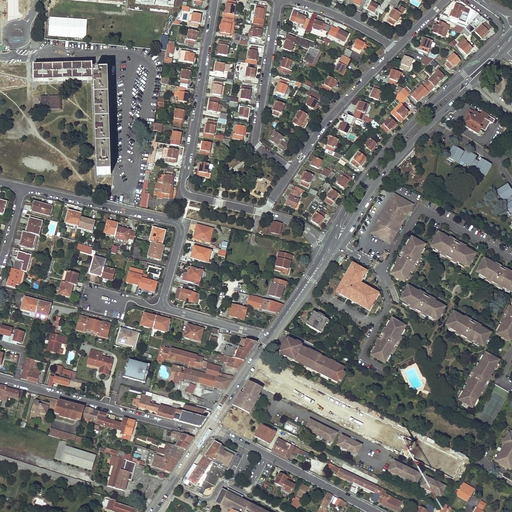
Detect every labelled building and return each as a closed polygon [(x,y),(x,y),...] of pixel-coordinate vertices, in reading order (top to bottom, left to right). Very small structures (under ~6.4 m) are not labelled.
[(372,0),(367,0),(364,8),(374,14),(376,11),(378,9),(384,11),(389,4),(391,0),(385,0),(380,7),(371,2),(372,0)] [(225,8),(223,19),(231,21),(233,21),(236,2),(228,1),(226,8),(225,8)] [(463,9),(456,5),(452,12),(451,12),(450,16),(464,23),(468,14),(462,11),(463,9)] [(264,7),(257,6),(254,18),(263,20),(264,15),(263,15),(264,7)] [(401,15),(393,10),(387,21),(394,25),(398,18),(399,19),(401,15)] [(192,15),(189,15),(188,20),(191,21),(191,22),(199,24),(201,16),(197,15),(197,14),(193,13),(192,15)] [(301,16),(294,14),(291,21),(299,24),(298,27),(305,30),(309,20),(306,18),(306,17),(302,15),(301,16)] [(476,14),(467,22),(469,24),(478,15),(476,14)] [(86,19),(46,17),(45,38),(86,39),(86,19)] [(221,19),(219,35),(229,36),(230,35),(221,34),(223,19),(221,19)] [(231,21),(223,19),(221,34),(230,35),(232,36),(233,26),(231,26),(231,21)] [(320,21),(315,19),(312,29),(321,32),(322,30),(325,31),(327,25),(320,22),(320,21)] [(473,29),(473,30),(475,32),(482,25),(480,23),(473,29)] [(490,29),(484,23),(482,25),(475,32),(482,39),(486,36),(485,35),(490,29)] [(262,26),(254,24),(252,39),(257,40),(257,38),(260,39),(262,26)] [(439,26),(436,24),(432,33),(440,36),(444,27),(440,25),(439,26)] [(473,29),(468,24),(466,27),(465,28),(469,33),(473,30),(473,29)] [(344,33),(337,29),(333,35),(336,36),(336,38),(344,43),(349,34),(345,32),(344,33)] [(198,32),(188,30),(187,40),(188,40),(188,43),(194,44),(196,37),(197,37),(198,32)] [(316,43),(288,33),(285,41),(286,42),(285,45),(284,45),(282,49),(291,53),(294,45),(308,50),(303,61),(312,64),(319,51),(313,49),(316,43)] [(234,35),(232,43),(247,46),(249,35),(246,34),(245,37),(234,35)] [(432,42),(423,38),(421,43),(423,43),(420,51),(427,53),(432,42)] [(362,41),(358,39),(353,48),(361,52),(362,50),(365,52),(368,46),(362,42),(362,41)] [(470,46),(464,40),(458,46),(466,55),(472,49),(470,46)] [(229,44),(221,42),(219,50),(218,50),(217,54),(226,56),(229,44)] [(174,45),(167,44),(166,50),(164,63),(166,63),(168,53),(172,54),(174,45)] [(250,50),(249,50),(247,59),(257,61),(257,56),(256,56),(257,48),(251,47),(250,50)] [(354,53),(348,49),(346,52),(345,52),(343,55),(350,59),(354,53)] [(191,53),(180,51),(179,60),(193,63),(194,55),(190,54),(191,53)] [(322,53),(319,51),(312,64),(315,66),(322,53)] [(460,61),(453,54),(447,61),(448,62),(446,64),(450,69),(456,64),(460,61)] [(349,60),(343,56),(335,72),(343,76),(345,72),(344,71),(348,64),(347,64),(349,60)] [(428,58),(424,56),(421,64),(427,66),(430,63),(433,60),(428,58)] [(408,58),(405,57),(401,64),(399,69),(407,72),(409,68),(413,59),(409,57),(408,58)] [(281,63),(282,63),(279,71),(285,73),(290,75),(291,72),(288,71),(291,62),(283,59),(281,63)] [(107,63),(33,66),(34,82),(94,80),(97,175),(111,175),(107,63)] [(224,65),(216,63),(215,71),(219,72),(219,73),(222,74),(224,65)] [(256,65),(248,64),(245,78),(250,79),(250,78),(253,78),(256,65)] [(192,72),(182,70),(180,82),(188,84),(190,76),(191,76),(192,72)] [(401,74),(392,70),(390,74),(391,75),(388,82),(396,85),(401,74)] [(425,84),(431,90),(445,76),(439,70),(425,84)] [(169,74),(162,73),(161,83),(167,84),(169,74)] [(337,82),(328,77),(324,86),(323,85),(322,88),(329,92),(333,85),(334,86),(337,82)] [(222,83),(214,81),(212,89),(211,89),(210,94),(220,96),(222,83)] [(289,84),(281,81),(278,88),(277,88),(276,92),(284,95),(289,84)] [(425,84),(424,83),(415,92),(416,94),(414,96),(418,101),(424,95),(425,96),(431,90),(425,84)] [(251,88),(243,86),(241,99),(250,100),(251,96),(249,95),(251,88)] [(383,89),(375,86),(372,93),(371,93),(369,97),(378,101),(383,89)] [(178,98),(178,101),(186,102),(188,94),(184,93),(184,88),(178,87),(177,93),(174,93),(173,97),(178,98)] [(308,91),(307,92),(319,98),(321,94),(310,87),(308,91)] [(410,91),(406,87),(404,89),(401,92),(406,97),(409,95),(408,93),(410,91)] [(397,90),(394,89),(391,96),(395,98),(398,95),(401,92),(397,90)] [(319,98),(307,92),(305,95),(310,98),(305,106),(313,110),(316,106),(315,106),(319,98)] [(406,97),(401,92),(398,95),(403,100),(406,97)] [(310,98),(305,95),(301,104),(305,106),(310,98)] [(38,96),(38,110),(49,110),(63,109),(63,96),(38,96)] [(238,102),(237,102),(238,98),(227,97),(227,101),(229,101),(229,105),(237,107),(238,102)] [(219,99),(210,98),(208,110),(212,111),(212,112),(216,113),(216,112),(219,112),(221,106),(217,105),(219,99)] [(284,105),(275,102),(273,107),(274,107),(272,114),(278,116),(280,113),(281,113),(284,105)] [(368,105),(359,102),(357,106),(359,107),(356,114),(363,117),(368,105)] [(400,104),(391,113),(393,116),(403,106),(400,104)] [(403,106),(393,116),(399,122),(409,112),(406,110),(407,109),(404,105),(403,106)] [(239,113),(235,112),(234,117),(238,117),(239,117),(247,118),(248,110),(244,109),(245,108),(240,107),(239,113)] [(185,111),(175,109),(174,119),(176,119),(175,122),(182,123),(183,115),(184,116),(185,111)] [(308,116),(300,111),(293,123),(300,127),(304,120),(305,120),(306,120),(308,116)] [(478,111),(475,115),(468,111),(460,125),(477,135),(480,130),(484,132),(490,123),(492,124),(494,120),(478,111)] [(397,125),(390,118),(381,127),(387,133),(392,128),(393,128),(397,125)] [(352,123),(345,119),(341,126),(340,126),(338,130),(346,134),(352,123)] [(205,129),(203,137),(213,139),(216,122),(208,121),(206,129),(205,129)] [(379,126),(373,121),(370,124),(376,130),(379,126)] [(376,130),(370,124),(366,128),(372,133),(376,130)] [(245,127),(236,125),(234,134),(236,135),(236,138),(242,140),(243,131),(244,132),(245,127)] [(173,131),(170,145),(179,146),(181,133),(177,132),(178,131),(173,131)] [(283,138),(275,133),(270,140),(278,146),(277,146),(283,150),(288,142),(286,141),(284,143),(281,141),(283,138)] [(327,141),(329,141),(325,148),(331,151),(334,152),(338,140),(330,136),(327,141)] [(379,142),(373,136),(364,146),(371,152),(375,149),(374,148),(379,142)] [(232,141),(223,139),(223,140),(221,148),(225,149),(226,144),(230,145),(232,141)] [(203,142),(200,156),(209,157),(211,143),(203,142)] [(454,161),(456,163),(460,155),(461,153),(453,148),(446,160),(453,163),(454,161)] [(178,150),(168,149),(166,161),(175,163),(176,156),(177,156),(178,150)] [(367,158),(359,153),(351,163),(357,167),(362,161),(363,162),(367,158)] [(467,166),(469,167),(473,160),(475,157),(466,153),(464,157),(459,164),(466,168),(467,166)] [(318,159),(314,158),(310,165),(318,169),(323,160),(319,158),(318,159)] [(480,163),(475,170),(478,172),(477,174),(483,177),(489,166),(481,161),(480,163)] [(209,164),(199,162),(198,167),(200,168),(198,175),(199,175),(210,177),(210,173),(207,173),(209,164)] [(158,179),(157,183),(173,186),(174,181),(172,180),(173,174),(165,172),(163,180),(158,179)] [(313,176),(304,172),(302,176),(303,177),(300,184),(306,187),(308,183),(310,184),(313,176)] [(350,178),(344,173),(337,184),(344,189),(347,185),(346,184),(350,178)] [(147,208),(149,195),(146,194),(148,182),(144,181),(140,207),(147,208)] [(157,183),(156,183),(155,189),(161,190),(161,194),(158,193),(157,198),(161,199),(162,197),(168,198),(170,190),(172,191),(173,186),(157,183)] [(501,198),(503,200),(510,196),(511,194),(507,186),(496,193),(499,199),(501,198)] [(298,192),(292,189),(289,196),(289,197),(286,204),(294,209),(298,200),(295,199),(298,192)] [(340,195),(332,190),(325,201),(331,205),(336,198),(337,199),(340,195)] [(372,234),(374,235),(390,244),(411,205),(394,195),(391,200),(372,234)] [(33,212),(49,216),(52,207),(35,202),(33,212)] [(67,210),(64,222),(77,226),(79,217),(80,214),(67,210)] [(325,215),(318,210),(311,220),(319,226),(322,222),(320,221),(325,215)] [(91,231),(94,221),(79,217),(77,226),(77,227),(91,231)] [(41,222),(29,219),(26,232),(35,235),(37,236),(41,222)] [(116,227),(117,224),(106,221),(103,233),(114,236),(116,227)] [(281,223),(272,221),(269,231),(278,233),(281,223)] [(193,238),(209,242),(212,229),(196,225),(193,238)] [(134,232),(116,227),(114,236),(113,238),(125,241),(126,237),(132,239),(134,232)] [(163,231),(151,228),(148,241),(151,242),(160,245),(163,231)] [(19,245),(31,248),(35,235),(26,232),(23,232),(19,245)] [(457,262),(460,264),(459,265),(464,268),(465,266),(468,267),(475,254),(472,253),(473,251),(469,248),(468,250),(465,248),(466,247),(461,244),(454,240),(449,238),(449,239),(446,237),(447,236),(442,233),(441,235),(439,234),(431,247),(434,248),(433,250),(437,253),(438,252),(440,253),(440,255),(445,258),(451,262),(451,261),(456,264),(457,262)] [(424,246),(411,238),(410,241),(408,240),(405,244),(407,245),(405,248),(404,247),(401,253),(400,252),(397,259),(394,264),(396,264),(394,267),(393,267),(390,271),(392,272),(391,275),(404,282),(405,279),(407,281),(410,276),(409,275),(410,273),(412,274),(415,268),(415,269),(419,262),(418,262),(421,257),(419,256),(421,253),(423,254),(425,250),(423,249),(424,246)] [(160,245),(151,242),(147,257),(159,260),(162,245),(160,245)] [(190,257),(207,262),(208,258),(210,250),(193,245),(190,257)] [(388,253),(384,251),(379,260),(382,261),(383,258),(385,259),(388,253)] [(30,255),(18,252),(14,269),(23,271),(25,272),(30,255)] [(275,267),(288,271),(292,257),(279,253),(277,261),(274,261),(272,260),(271,266),(275,267)] [(91,257),(87,275),(96,277),(96,276),(96,275),(89,273),(93,258),(91,257)] [(104,263),(105,261),(93,258),(89,273),(96,275),(96,276),(101,277),(104,263)] [(503,288),(506,290),(505,291),(509,294),(510,291),(511,292),(511,274),(510,274),(511,273),(506,270),(506,269),(500,265),(499,266),(495,263),(494,265),(491,263),(492,261),(488,259),(487,261),(484,260),(477,273),(479,274),(478,276),(483,279),(483,277),(486,279),(485,281),(490,284),(496,288),(496,287),(502,290),(503,288)] [(105,269),(107,264),(104,263),(101,277),(100,279),(110,281),(113,271),(105,269)] [(363,278),(366,271),(360,268),(360,266),(354,263),(352,266),(351,265),(348,271),(348,270),(346,273),(344,276),(345,276),(338,288),(340,290),(339,292),(341,293),(340,295),(348,300),(349,299),(367,309),(370,311),(373,306),(372,305),(375,299),(376,299),(379,294),(376,292),(367,287),(367,286),(364,284),(363,285),(360,284),(363,278)] [(182,280),(193,283),(194,278),(199,280),(202,271),(190,267),(188,274),(184,272),(182,280)] [(14,269),(11,268),(6,286),(15,288),(15,284),(19,285),(23,271),(14,269)] [(77,275),(66,272),(64,283),(70,284),(71,285),(74,285),(75,280),(77,275)] [(141,279),(142,276),(128,273),(126,282),(139,286),(141,279)] [(152,293),(155,283),(141,279),(139,286),(138,288),(152,293)] [(284,282),(273,279),(268,297),(279,299),(284,282)] [(64,283),(60,282),(57,293),(68,296),(71,288),(69,288),(70,284),(64,283)] [(185,299),(192,301),(194,292),(177,287),(174,296),(175,298),(178,299),(182,301),(183,300),(185,301),(185,299)] [(407,305),(410,306),(409,308),(414,311),(414,312),(420,315),(425,318),(426,316),(429,318),(428,319),(433,322),(434,319),(437,321),(444,308),(442,307),(443,305),(438,302),(438,303),(435,302),(435,301),(430,298),(430,297),(424,294),(419,291),(418,292),(415,291),(416,289),(411,287),(410,289),(408,287),(401,300),(403,302),(402,304),(407,306),(407,305)] [(24,297),(21,309),(35,312),(38,300),(24,297)] [(247,302),(246,305),(276,314),(279,309),(282,305),(263,300),(262,301),(248,297),(247,302)] [(38,300),(35,312),(47,316),(50,304),(38,300)] [(501,325),(500,327),(498,326),(496,331),(498,332),(496,335),(509,342),(511,339),(511,340),(511,302),(511,304),(511,305),(511,308),(509,307),(506,312),(505,312),(502,318),(499,324),(501,325)] [(246,309),(232,305),(229,316),(243,320),(246,309)] [(325,319),(310,312),(304,325),(319,332),(325,319)] [(142,313),(139,325),(151,328),(155,316),(142,313)] [(488,330),(484,328),(483,329),(480,327),(480,326),(475,323),(476,323),(469,319),(469,320),(464,317),(464,318),(461,316),(461,315),(457,313),(456,314),(454,313),(446,326),(449,327),(447,330),(452,333),(453,331),(456,332),(455,334),(460,337),(466,341),(471,343),(472,342),(475,343),(474,345),(478,347),(480,345),(482,347),(490,334),(487,332),(488,330)] [(84,332),(85,330),(91,331),(94,321),(85,319),(85,318),(80,316),(76,330),(84,332)] [(155,316),(151,328),(164,332),(166,324),(164,323),(165,320),(158,319),(159,317),(155,316)] [(401,339),(399,338),(401,334),(403,335),(405,331),(403,330),(405,327),(392,320),(390,323),(388,321),(385,326),(387,327),(385,329),(384,329),(381,334),(377,340),(378,341),(375,345),(376,346),(375,349),(373,348),(371,352),(373,353),(371,356),(384,363),(385,361),(388,362),(390,358),(389,357),(390,354),(392,355),(395,350),(399,344),(398,344),(401,339)] [(94,321),(91,331),(97,333),(96,335),(105,338),(109,325),(103,323),(102,324),(94,321)] [(186,325),(182,336),(198,341),(201,329),(186,325)] [(12,329),(0,326),(0,327),(0,333),(2,334),(6,335),(4,342),(8,343),(12,329)] [(23,332),(12,329),(8,343),(12,344),(13,342),(17,343),(20,344),(23,332)] [(120,331),(117,343),(134,348),(137,335),(120,331)] [(50,335),(46,351),(58,354),(60,344),(65,345),(67,339),(50,335)] [(344,368),(335,363),(329,360),(320,356),(316,354),(314,352),(315,351),(308,347),(302,344),(292,338),(291,340),(287,338),(283,346),(282,345),(279,351),(278,353),(280,354),(300,364),(313,371),(337,383),(344,368)] [(256,343),(241,339),(238,350),(234,359),(243,362),(249,353),(256,343)] [(234,359),(238,350),(233,349),(233,348),(226,346),(223,356),(234,359)] [(157,347),(153,360),(156,361),(159,362),(162,363),(163,359),(169,361),(169,360),(190,365),(190,366),(199,369),(199,366),(201,367),(202,361),(201,361),(202,359),(193,357),(194,356),(172,350),(171,351),(157,347)] [(91,351),(89,355),(92,356),(89,365),(97,368),(97,366),(100,367),(100,368),(98,373),(107,376),(108,371),(109,371),(112,362),(100,358),(101,354),(91,351)] [(12,358),(11,360),(11,362),(16,363),(17,361),(18,356),(13,355),(10,354),(9,357),(12,358)] [(227,364),(226,366),(238,370),(240,366),(243,362),(234,359),(223,356),(216,354),(216,357),(218,358),(217,361),(227,364)] [(486,354),(484,357),(482,356),(479,360),(481,361),(478,365),(477,364),(476,366),(477,367),(476,369),(475,368),(471,373),(468,379),(465,384),(467,385),(466,387),(464,386),(463,388),(465,389),(462,393),(461,392),(459,397),(461,398),(459,401),(472,408),(474,405),(476,407),(478,402),(477,402),(482,393),(483,394),(486,389),(490,383),(489,382),(492,378),(491,377),(496,369),(497,370),(500,366),(497,364),(499,361),(486,354)] [(25,358),(21,379),(29,381),(37,383),(40,372),(38,372),(39,370),(36,369),(38,365),(39,365),(40,362),(25,358)] [(127,360),(122,378),(144,384),(149,366),(127,360)] [(259,363),(254,375),(269,381),(274,369),(259,363)] [(176,366),(174,372),(176,373),(174,380),(178,381),(182,382),(183,379),(224,390),(231,381),(221,379),(215,377),(212,376),(176,366)] [(47,386),(52,387),(53,383),(68,386),(73,387),(80,388),(82,381),(59,375),(58,378),(50,376),(47,386)] [(238,400),(234,407),(247,413),(251,405),(254,406),(257,400),(255,399),(257,395),(258,395),(260,391),(262,388),(248,381),(246,385),(236,399),(238,400)] [(192,395),(196,386),(190,383),(186,392),(192,395)] [(427,385),(424,391),(431,394),(434,388),(428,385),(427,385)] [(6,388),(2,399),(6,401),(8,396),(17,399),(19,392),(6,388)] [(353,403),(352,407),(316,391),(310,404),(346,420),(349,413),(354,415),(358,406),(353,403)] [(139,401),(149,403),(151,397),(145,396),(141,394),(139,401)] [(31,411),(30,416),(35,418),(37,414),(41,416),(45,417),(49,407),(56,409),(58,400),(51,399),(50,404),(44,402),(43,405),(39,404),(39,401),(35,400),(33,407),(35,408),(34,412),(31,411)] [(159,406),(149,403),(139,401),(133,399),(132,405),(157,412),(159,406)] [(74,405),(58,400),(56,409),(54,413),(64,416),(64,417),(71,419),(71,418),(80,420),(82,413),(84,408),(74,405)] [(176,406),(172,404),(171,409),(206,418),(209,413),(184,406),(182,410),(179,409),(178,407),(176,406)] [(198,427),(201,426),(203,422),(206,418),(171,409),(159,406),(157,412),(156,415),(198,427)] [(84,408),(82,413),(86,414),(85,418),(88,419),(88,421),(95,423),(99,412),(91,409),(84,408)] [(389,425),(391,420),(365,409),(358,426),(391,440),(396,428),(389,425)] [(95,423),(94,428),(98,429),(100,425),(111,428),(114,421),(115,416),(111,415),(110,420),(104,418),(106,413),(99,412),(95,423)] [(114,421),(111,428),(121,431),(121,433),(123,434),(124,434),(128,420),(123,418),(121,423),(114,421)] [(326,429),(326,428),(309,419),(308,421),(326,429)] [(128,420),(124,434),(127,435),(126,438),(129,440),(134,421),(128,420)] [(326,429),(308,421),(304,429),(311,432),(313,432),(312,433),(317,435),(322,438),(323,437),(327,439),(327,440),(332,443),(337,433),(326,428),(326,429)] [(50,428),(47,436),(73,444),(75,436),(50,428)] [(264,431),(261,429),(256,437),(270,444),(275,434),(270,432),(265,429),(264,431)] [(511,431),(510,430),(508,434),(509,435),(505,441),(504,440),(501,444),(504,446),(499,453),(500,454),(498,458),(497,457),(495,460),(498,462),(506,467),(510,469),(511,467),(510,466),(511,463),(511,431)] [(183,435),(172,432),(172,433),(171,437),(180,440),(176,447),(183,449),(185,449),(193,437),(183,435)] [(294,442),(297,437),(287,432),(285,437),(294,442)] [(289,447),(285,445),(287,442),(283,441),(277,438),(271,450),(284,456),(284,457),(289,460),(290,459),(287,458),(291,451),(297,453),(303,456),(305,451),(290,444),(289,447)] [(341,440),(339,439),(336,444),(341,447),(347,450),(347,449),(352,451),(351,452),(356,454),(361,445),(351,440),(350,442),(342,438),(341,440)] [(59,441),(54,459),(90,471),(95,457),(65,447),(66,443),(59,441)] [(205,455),(214,459),(218,450),(221,446),(214,442),(205,455)] [(166,453),(165,455),(178,460),(180,455),(183,449),(176,447),(169,444),(166,453)] [(234,452),(224,447),(220,451),(218,450),(214,459),(215,460),(200,489),(198,493),(202,495),(205,489),(208,483),(215,487),(219,478),(221,479),(224,476),(226,474),(230,464),(227,463),(229,460),(230,460),(234,452)] [(118,453),(116,458),(128,462),(130,457),(130,455),(118,451),(118,453)] [(236,454),(234,452),(230,460),(229,460),(227,463),(230,464),(231,462),(236,454)] [(154,460),(151,466),(170,472),(174,467),(178,460),(165,455),(164,459),(157,456),(155,460),(154,460)] [(188,481),(188,483),(200,489),(215,460),(214,459),(205,455),(204,456),(203,456),(202,457),(197,466),(188,481)] [(0,456),(0,463),(86,490),(88,483),(77,480),(0,456)] [(114,467),(108,486),(124,491),(128,480),(131,481),(136,464),(128,462),(116,458),(114,467)] [(411,471),(393,462),(389,470),(395,473),(396,472),(397,473),(397,474),(401,476),(407,479),(407,478),(411,480),(411,481),(416,483),(421,474),(412,469),(411,471)] [(188,481),(197,466),(194,464),(184,479),(188,481)] [(336,469),(334,474),(353,483),(356,476),(333,464),(331,467),(335,469),(336,469)] [(279,473),(274,483),(282,488),(286,481),(288,478),(279,473)] [(383,489),(356,476),(353,483),(374,493),(375,492),(377,493),(380,494),(381,491),(383,489)] [(425,481),(424,480),(421,486),(426,488),(431,490),(436,492),(436,493),(441,495),(445,486),(435,481),(435,482),(426,478),(425,481)] [(290,493),(294,485),(286,481),(282,488),(280,492),(284,493),(285,491),(290,493)] [(472,490),(460,484),(458,489),(470,495),(472,490)] [(308,488),(302,485),(294,500),(300,503),(308,488)] [(468,497),(469,497),(470,495),(458,489),(457,492),(453,490),(451,494),(455,496),(466,502),(468,497)] [(231,511),(230,511),(250,511),(248,511),(250,505),(240,500),(242,497),(228,490),(226,493),(223,499),(227,501),(224,507),(231,511)] [(226,493),(222,491),(216,503),(224,507),(227,501),(223,499),(226,493)] [(401,502),(381,491),(380,494),(377,500),(381,503),(396,511),(401,502)] [(326,511),(327,510),(325,509),(331,496),(327,494),(317,511),(326,511)] [(339,508),(342,502),(334,498),(331,504),(334,505),(334,506),(335,506),(333,509),(337,511),(339,508)] [(297,508),(299,504),(292,499),(289,504),(297,508)] [(113,511),(135,511),(136,509),(108,501),(106,510),(113,511)] [(432,511),(413,503),(412,505),(419,509),(417,511),(432,511)]
